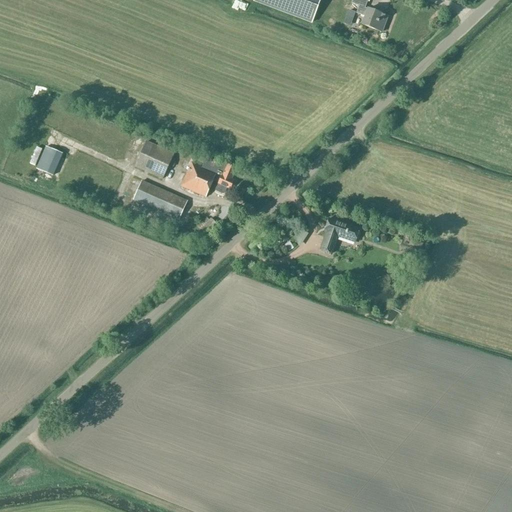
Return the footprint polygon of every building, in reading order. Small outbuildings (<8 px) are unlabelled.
[(254,0),(254,2),(311,24),(320,0),(352,0),(351,4),(359,6),(356,14),(365,17),(362,25),(381,33),(387,17),(365,8),(367,2),(368,2),(369,0),(254,0)] [(163,179),(175,150),(148,138),(135,167),(163,179)] [(35,169),(52,177),(62,155),(45,147),(35,169)] [(127,160),(131,150),(125,148),(122,158),(127,160)] [(221,176),(215,191),(221,193),(224,192),(226,188),(230,190),(234,181),(231,180),(236,169),(227,165),(226,166),(206,158),(202,168),(216,174),(221,176)] [(206,198),(216,174),(202,168),(191,163),(181,187),(206,198)] [(133,201),(179,221),(187,202),(141,182),(133,201)] [(205,227),(210,222),(206,218),(202,223),(205,227)] [(355,243),(360,230),(329,219),(324,233),(326,233),(320,250),(332,254),(337,237),(355,243)] [(202,245),(218,228),(211,221),(194,238),(202,245)] [(421,246),(415,244),(410,259),(416,261),(421,246)]
